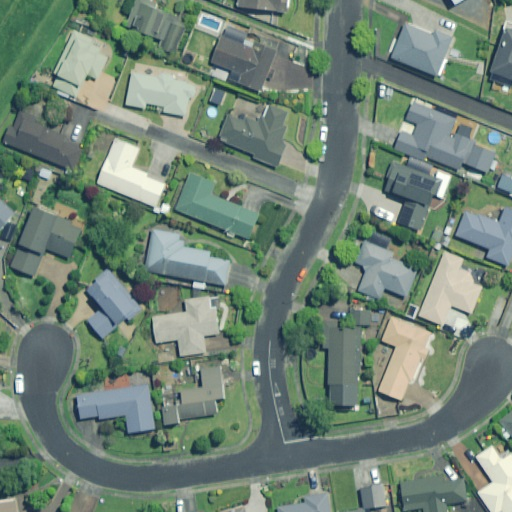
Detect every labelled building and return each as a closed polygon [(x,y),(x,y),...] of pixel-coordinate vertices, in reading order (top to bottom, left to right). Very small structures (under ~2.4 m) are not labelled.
[(168,12),(139,0),(134,0),(124,25),(157,39),(168,12)] [(239,0),(238,8),(289,14),(290,0),(239,0)] [(188,25),(170,17),(156,51),(174,59),(188,25)] [(432,36),(405,25),(391,60),(437,79),(453,39),(434,32),(432,36)] [(511,32),(506,30),(488,81),(497,84),(495,90),(509,95),(511,86),(511,32)] [(103,46),(74,33),(66,50),(56,71),(63,75),(56,90),(76,99),(86,77),(97,82),(108,59),(99,55),(103,46)] [(245,47),(222,38),(213,65),(242,76),(239,85),(262,93),(277,52),(247,40),(245,47)] [(200,86),(131,72),(125,106),(145,110),(146,104),(159,107),(158,112),(186,118),(190,98),(197,100),(200,86)] [(489,177),(499,153),(453,134),(458,123),(411,103),(404,121),(417,126),(413,135),(400,130),(392,151),(431,168),(433,163),(458,173),(461,165),(489,177)] [(252,161),(279,171),(287,151),(281,149),(288,129),(284,127),(289,113),(271,106),(267,117),(261,115),(259,120),(246,115),(243,121),(231,116),(220,144),(253,158),(252,161)] [(77,141),(12,114),(1,142),(76,172),(85,150),(75,147),(77,141)] [(139,150),(115,140),(97,185),(156,209),(165,186),(147,178),(148,176),(131,169),(139,150)] [(435,180),(395,164),(385,191),(407,200),(398,224),(420,232),(434,197),(442,200),(451,178),(438,173),(435,180)] [(55,173),(42,167),(37,176),(51,183),(55,173)] [(214,184),(190,174),(175,211),(248,241),(259,216),(210,196),(214,184)] [(0,232),(15,216),(0,202),(0,232)] [(511,211),(505,209),(499,225),(466,212),(456,237),(490,251),(486,259),(508,268),(511,258),(511,211)] [(83,230),(35,210),(9,268),(34,279),(46,250),(69,261),(83,230)] [(185,237),(153,231),(146,272),(225,287),(229,263),(209,259),(210,254),(183,249),(185,237)] [(393,254),(364,242),(355,265),(367,270),(358,292),(379,301),(384,290),(406,299),(418,270),(390,259),(393,254)] [(473,281),(476,274),(460,268),(464,259),(444,251),(418,318),(444,327),(451,308),(471,315),(483,284),(473,281)] [(125,291),(108,272),(86,291),(102,309),(87,323),(103,340),(139,307),(125,291)] [(218,335),(214,298),(184,302),(186,314),(153,318),(156,344),(178,342),(180,357),(205,354),(203,337),(218,335)] [(371,324),(382,324),(382,314),(372,313),(372,311),(323,308),(320,351),(328,352),(326,386),(330,386),(329,406),(356,407),(361,327),(371,328),(371,324)] [(430,335),(391,319),(381,342),(396,348),(378,393),(403,402),(420,360),(424,361),(429,351),(425,349),(430,335)] [(224,400),(219,367),(200,370),(203,389),(159,396),(164,427),(179,425),(179,422),(217,415),(215,402),(224,400)] [(154,431),(148,386),(77,396),(80,421),(99,418),(99,421),(126,417),(128,435),(154,431)] [(511,413),(501,423),(511,435),(511,413)] [(501,462),(492,448),(476,459),(493,484),(478,494),(489,511),(511,511),(511,457),(511,456),(501,462)] [(466,503),(463,480),(400,490),(403,511),(411,511),(422,510),(422,511),(446,511),(445,506),(466,503)] [(385,508),(382,486),(361,489),(364,510),(385,508)] [(330,511),(328,495),(305,499),(306,505),(278,509),(278,511),(330,511)] [(0,511),(17,511),(15,501),(0,503),(0,511)]
